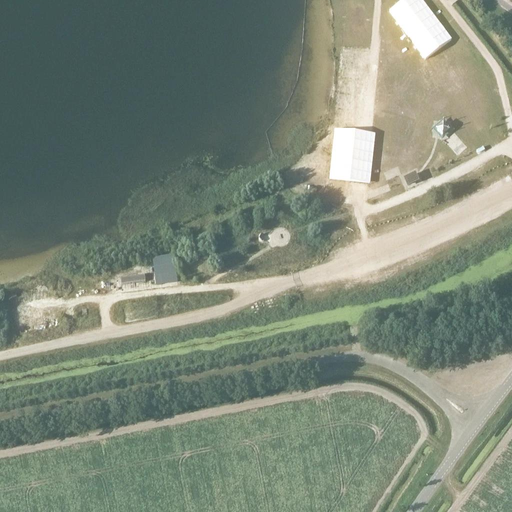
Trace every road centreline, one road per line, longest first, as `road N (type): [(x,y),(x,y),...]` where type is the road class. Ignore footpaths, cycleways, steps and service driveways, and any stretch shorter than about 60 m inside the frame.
road 1 (track): [(511,190),(378,253),(222,310),(0,356)]
road 2 (unclassified): [(0,424),(357,356),(406,371),(440,395)]
road 3 (track): [(363,211),(356,198),(377,0)]
road 4 (track): [(357,213),(511,146)]
road 5 (track): [(511,131),(496,71),(442,0)]
